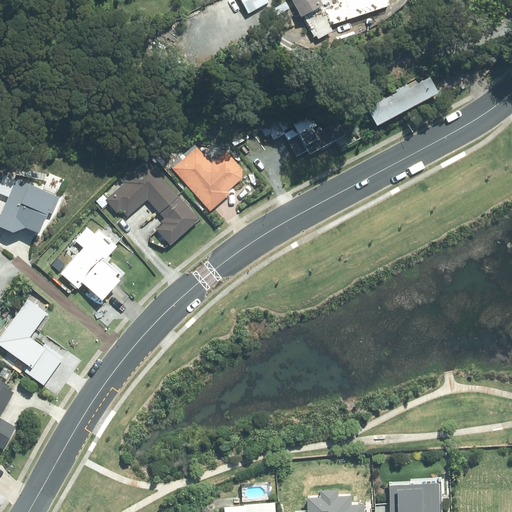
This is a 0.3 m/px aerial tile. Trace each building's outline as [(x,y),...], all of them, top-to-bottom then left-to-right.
[(238,0),(247,17),(268,5),(265,0),(238,0)] [(289,0),(300,20),(331,3),(329,0),(289,0)] [(425,77),(364,110),(376,131),(436,97),(425,77)] [(275,118),(264,124),(273,141),(284,135),(282,131),(289,128),(286,122),(283,120),(277,122),(275,118)] [(297,137),(306,153),(342,134),(336,123),(319,133),(317,130),(311,133),(310,130),(297,137)] [(172,170),(209,214),(230,196),(228,194),(241,183),(242,171),(226,152),(210,165),(196,149),(172,170)] [(164,221),(160,225),(162,227),(156,233),(169,248),(198,223),(146,164),(105,201),(116,214),(120,211),(127,219),(146,202),(164,221)] [(15,177),(0,206),(0,248),(0,249),(18,259),(38,233),(41,235),(63,198),(15,177)] [(106,255),(114,246),(109,242),(111,241),(105,236),(104,237),(100,234),(64,274),(72,281),(70,283),(75,288),(77,286),(78,287),(83,281),(101,296),(115,280),(112,278),(117,273),(119,275),(120,274),(106,262),(110,258),(106,255)] [(0,350),(27,370),(23,374),(42,388),(62,360),(43,347),(41,349),(29,341),(37,329),(40,332),(49,319),(26,303),(0,339),(0,350)] [(0,447),(6,451),(19,429),(1,419),(16,392),(0,382),(0,447)] [(437,511),(436,485),(408,487),(387,488),(388,511),(437,511)]
